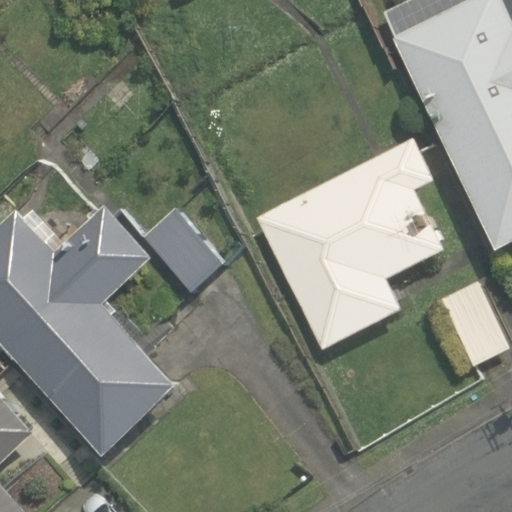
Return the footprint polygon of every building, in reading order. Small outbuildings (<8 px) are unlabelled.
[(511,0),(418,0),(389,15),(402,41),(399,43),(505,254),(511,250),(511,0)] [(269,219),(332,354),(414,315),(398,280),(454,254),(426,194),(445,184),(427,145),(269,219)] [(0,231),(0,338),(115,461),(190,390),(191,389),(115,308),(165,261),(116,209),(67,255),(24,209),(0,231)] [(146,238),(197,297),(229,270),(178,211),(146,238)] [(448,302),(480,369),(511,353),(511,332),(488,283),(448,302)] [(0,511),(38,511),(6,478),(49,438),(0,386),(0,511)]
